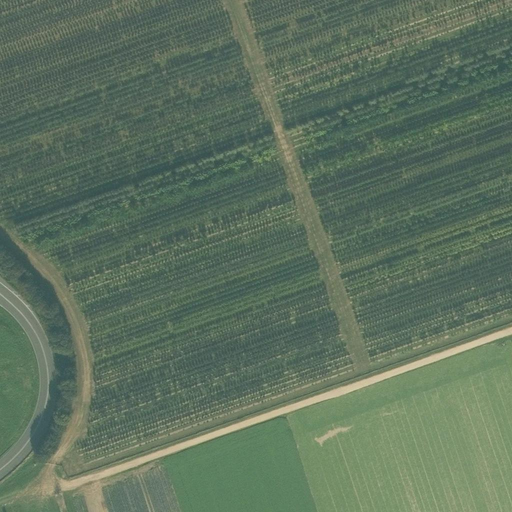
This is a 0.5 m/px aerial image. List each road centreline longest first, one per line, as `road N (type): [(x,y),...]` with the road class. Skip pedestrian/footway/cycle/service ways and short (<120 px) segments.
road 1 (track): [(511,331),(52,492)]
road 2 (motorway): [(0,469),(20,451),(44,404),(37,337)]
